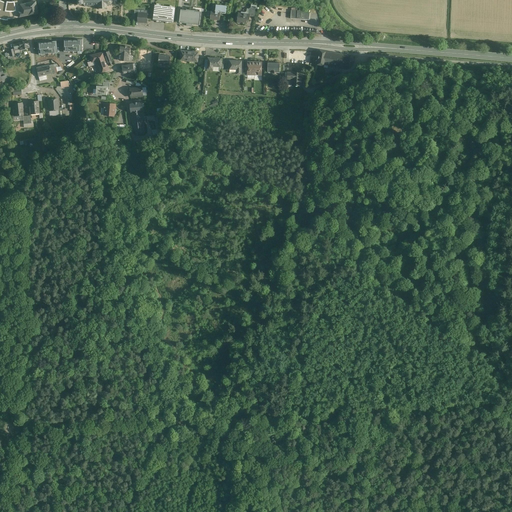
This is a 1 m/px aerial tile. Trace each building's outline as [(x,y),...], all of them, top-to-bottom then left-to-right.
[(28,0),(30,3),(25,4),(18,5),(17,1),(7,2),(0,0),(0,18),(6,20),(28,16),(38,14),(35,2),(34,0),(28,0)] [(78,0),(78,1),(78,4),(77,4),(77,5),(78,5),(78,6),(79,6),(79,5),(84,5),(84,6),(85,6),(85,7),(85,8),(86,8),(86,7),(90,7),(91,7),(91,6),(94,6),(95,7),(95,6),(99,6),(99,9),(98,10),(99,11),(100,9),(107,9),(108,10),(107,9),(107,5),(110,5),(111,6),(111,4),(112,3),(114,3),(113,2),(112,0),(78,0)] [(175,8),(155,6),(153,20),(173,22),(175,8)] [(215,12),(211,12),(210,19),(219,20),(220,13),(225,14),(225,12),(226,13),(226,12),(226,7),(216,6),(215,11),(215,12)] [(256,9),(250,8),(249,9),(248,14),(250,15),(250,16),(255,17),(256,9)] [(201,12),(181,10),(179,23),(199,25),(201,12)] [(302,11),(291,10),(291,19),(309,20),(310,13),(302,12),(302,11)] [(139,13),(138,13),(138,19),(138,22),(147,23),(147,14),(139,13)] [(248,14),(238,13),(237,23),(243,23),(243,24),(244,24),(244,23),(246,24),(247,19),(249,20),(249,21),(250,16),(250,15),(248,14)] [(72,40),(64,40),(64,52),(68,52),(68,51),(78,51),(78,52),(82,52),(82,40),(74,40),(74,41),(72,41),(72,40)] [(28,41),(18,43),(20,48),(20,50),(26,49),(29,48),(28,41)] [(48,43),(46,43),(46,42),(37,43),(39,55),(43,55),(43,54),(52,53),(52,54),(57,53),(56,41),(47,42),(48,43)] [(130,47),(121,46),(120,54),(119,61),(129,62),(129,55),(130,55),(130,47)] [(194,53),(185,52),(185,51),(181,51),(180,61),(198,62),(199,52),(194,52),(194,53)] [(350,57),(326,52),(320,51),(317,65),(323,66),(324,66),(324,65),(347,69),(348,68),(350,57)] [(114,64),(109,52),(104,53),(109,66),(114,64)] [(104,53),(91,56),(94,66),(97,65),(99,73),(109,70),(108,66),(104,53)] [(170,56),(159,55),(158,64),(170,65),(170,56)] [(221,59),(208,58),(208,64),(207,70),(212,70),(213,66),(220,67),(221,59)] [(241,61),(230,61),(229,63),(229,69),(229,70),(237,70),(236,73),(236,74),(241,74),(241,61)] [(280,63),(268,63),(268,73),(274,73),(274,74),(275,74),(275,73),(280,73),(280,64),(280,63)] [(133,64),(122,66),(123,74),(127,73),(127,75),(134,73),(133,64)] [(48,65),(36,68),(38,77),(50,74),(48,65)] [(288,72),(288,73),(287,79),(288,79),(288,78),(292,78),(292,85),(292,86),(301,86),(302,73),(288,72)] [(85,76),(76,80),(78,85),(87,81),(85,76)] [(109,95),(110,86),(97,85),(97,89),(94,89),(94,94),(109,95)] [(142,88),(130,89),(131,97),(143,96),(142,88)] [(57,99),(48,100),(49,111),(58,110),(58,108),(57,99)] [(38,101),(29,102),(30,115),(40,114),(38,101)] [(142,102),(130,103),(131,112),(142,111),(143,111),(142,102)] [(22,103),(13,104),(14,116),(23,115),(22,103)] [(115,105),(103,104),(103,108),(105,108),(104,115),(114,116),(114,112),(116,112),(116,109),(115,109),(115,105)] [(142,111),(131,112),(132,132),(133,133),(144,134),(142,111)]
